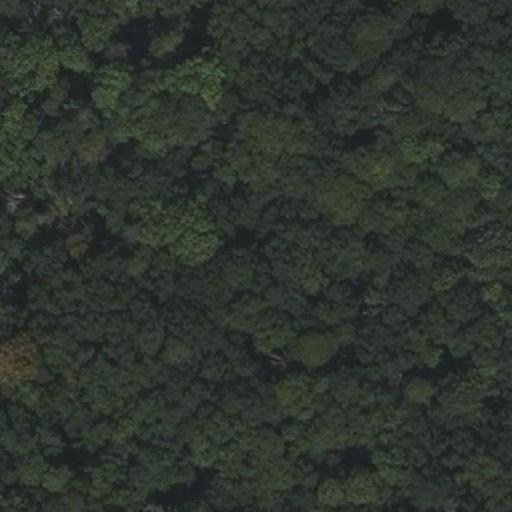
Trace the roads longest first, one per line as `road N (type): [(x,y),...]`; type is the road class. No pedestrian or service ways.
road 1 (track): [(167,511),(125,404),(92,244),(0,136)]
road 2 (track): [(92,244),(90,37),(98,0)]
